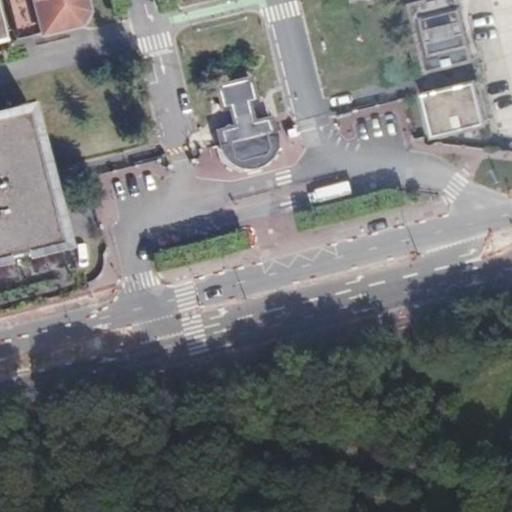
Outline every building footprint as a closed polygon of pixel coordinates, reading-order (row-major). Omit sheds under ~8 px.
[(0,0),(0,41),(3,40),(2,35),(5,35),(7,34),(8,38),(70,24),(79,11),(75,0),(0,0)] [(451,0),(403,0),(422,76),(466,64),(451,0)] [(468,73),(424,85),(437,137),(481,126),(468,73)] [(273,143),(272,137),(271,133),(266,119),(253,122),(248,105),(253,104),(247,80),(214,87),(220,112),(227,110),(231,127),(217,131),(220,145),(221,150),(223,156),(226,161),(230,165),(235,169),(241,171),(246,172),(252,172),(258,170),(263,167),(267,163),(270,159),(272,154),(273,148),(273,143)] [(1,240),(60,226),(31,102),(0,109),(0,258),(6,257),(1,240)] [(0,263),(66,248),(60,226),(1,240),(6,257),(0,258),(0,263)]
